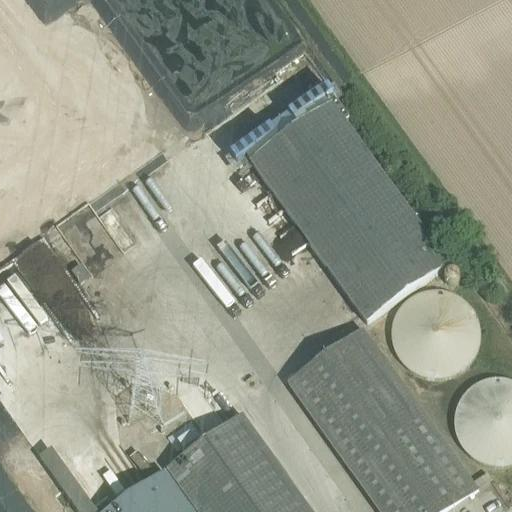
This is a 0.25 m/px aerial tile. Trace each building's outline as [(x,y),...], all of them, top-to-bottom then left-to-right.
[(24,0),(39,26),(85,0),(87,0),(114,24),(103,4),(109,0),(24,0)] [(279,142),(251,163),(358,312),(368,326),(447,269),(437,255),(330,106),(298,129),(289,116),(270,130),(279,142)] [(143,210),(137,215),(118,188),(108,195),(137,236),(161,220),(141,191),(134,196),(143,210)] [(450,295),(437,294),(428,294),(419,298),(410,303),(403,310),(399,316),(395,324),(393,333),(393,347),(398,360),(405,369),(415,377),(430,382),(442,383),(456,379),(466,370),(474,361),(479,349),(482,336),(480,323),(469,306),(462,300),(450,295)] [(363,332),(288,386),(378,511),(455,511),(479,495),(363,332)] [(504,381),(499,381),(490,382),(480,385),(476,387),(472,390),(465,397),(460,405),(458,409),(455,418),(455,428),(456,437),(458,442),(460,446),(465,454),(472,461),(480,466),(485,468),(494,470),(499,470),(504,470),(511,468),(511,382),(509,382),(504,381)] [(167,421),(182,445),(216,424),(201,400),(167,421)] [(208,443),(168,472),(196,511),(309,511),(242,418),(208,443)] [(193,511),(166,473),(111,511),(193,511)]
